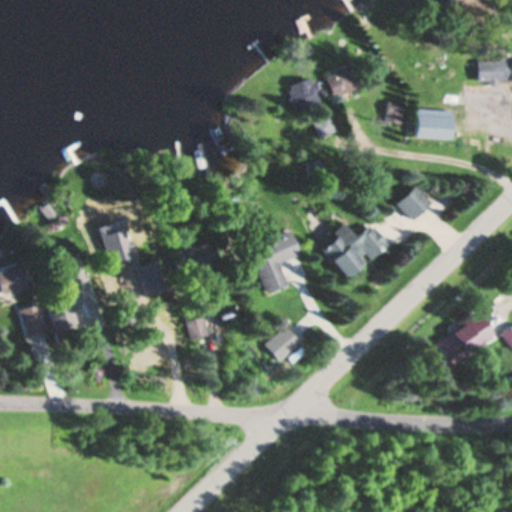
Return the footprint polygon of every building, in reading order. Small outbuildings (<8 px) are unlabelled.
[(495,84),(485,84),(485,80),(473,80),(473,61),(506,61),(505,80),(495,79),(495,84)] [(355,85),(350,87),(342,91),(331,95),(329,95),(322,77),(355,65),(361,83),(355,85)] [(319,99),(292,110),(284,91),(289,89),(287,85),(310,76),(319,99)] [(399,102),(396,122),(380,120),(383,100),(399,102)] [(447,128),(447,138),(411,136),(413,112),(448,114),(447,128)] [(330,128),(314,135),(309,123),(325,116),(330,128)] [(318,176),(307,179),(302,163),(313,159),(318,176)] [(209,179),(203,181),(196,165),(202,163),(209,179)] [(158,181),(147,182),(145,165),(157,164),(158,181)] [(418,195),(426,203),(407,220),(393,206),(391,204),(410,186),(418,195)] [(107,197),(97,205),(88,195),(98,187),(107,197)] [(56,213),(48,219),(40,208),(48,202),(56,213)] [(363,224),(366,227),(367,226),(383,244),(365,259),(359,253),(352,259),(358,265),(341,280),(316,251),(332,238),(328,233),(339,223),(350,235),(363,224)] [(294,254),(273,263),(281,281),(283,284),(261,294),(250,269),(253,268),(243,246),(255,241),(254,239),(271,231),(271,233),(283,228),(294,254)] [(198,265),(194,266),(173,273),(168,256),(173,255),(171,247),(190,241),(191,245),(206,240),(212,261),(198,265)] [(81,283),(62,289),(73,325),(74,326),(50,334),(39,299),(50,295),(41,266),(72,256),(81,283)] [(10,290),(6,291),(0,293),(0,271),(18,266),(24,286),(10,290)] [(41,328),(21,334),(13,308),(16,307),(33,302),(41,328)] [(197,316),(202,332),(203,334),(199,335),(184,339),(179,321),(180,321),(179,316),(193,312),(194,317),(197,316)] [(488,332),(472,342),(476,347),(440,369),(424,344),(442,333),(440,330),(450,323),(452,327),(475,312),(488,332)] [(495,331),(499,328),(506,324),(510,321),(511,324),(511,346),(507,350),(495,331)] [(293,342),(294,343),(273,362),(257,345),(279,325),(293,342)] [(246,352),(237,354),(233,341),(242,338),(246,352)]
